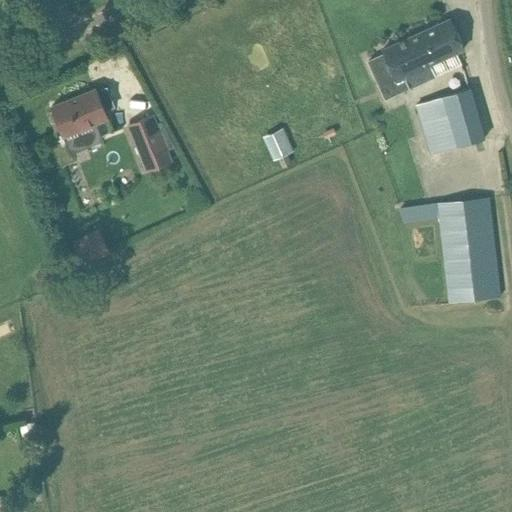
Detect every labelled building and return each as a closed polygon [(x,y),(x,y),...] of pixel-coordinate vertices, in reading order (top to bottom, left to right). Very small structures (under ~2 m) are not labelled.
[(451,19),(416,35),(430,64),(436,77),(461,65),(456,52),(464,48),(451,19)] [(384,55),(369,62),(381,87),(396,80),(404,76),(410,90),(436,78),(436,77),(430,64),(416,35),(382,51),(384,55)] [(54,113),(49,115),(55,130),(60,128),(64,137),(97,124),(108,119),(104,110),(114,107),(107,88),(97,92),(96,89),(79,95),(68,100),(51,106),(54,113)] [(483,138),(468,88),(419,103),(434,153),(483,138)] [(154,114),(128,124),(147,172),(173,162),(168,150),(176,147),(162,121),(158,123),(154,114)] [(293,151),(282,128),(263,137),(274,161),(278,158),(283,168),(292,164),(288,154),(293,151)] [(324,139),(337,134),(335,128),(322,133),(324,139)] [(401,207),(400,207),(405,223),(440,219),(449,302),(480,299),(500,297),(489,197),(469,199),(438,203),(438,202),(401,207)] [(111,253),(99,229),(71,242),(83,267),(111,253)]
